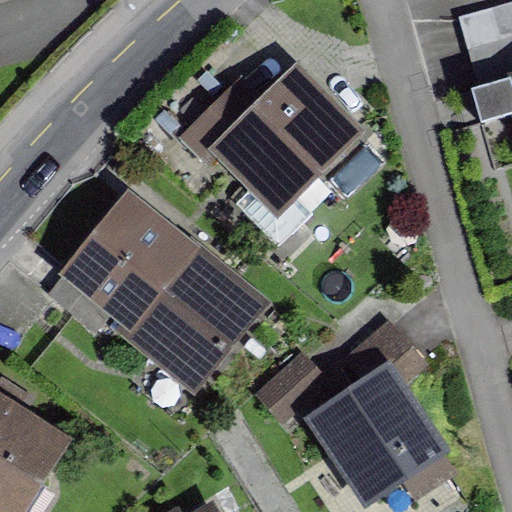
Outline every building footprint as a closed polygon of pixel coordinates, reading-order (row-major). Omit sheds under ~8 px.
[(511,5),(467,18),(486,86),(471,90),(481,124),(511,115),(511,5)] [(296,75),(255,115),(228,95),(188,136),(212,159),(221,152),(254,186),(236,204),(277,247),(311,213),(292,194),(354,133),(296,75)] [(130,201),(51,297),(95,332),(115,308),(129,320),(125,324),(197,383),(259,308),(130,201)] [(319,417),(372,498),(435,456),(391,388),(419,362),(389,328),(351,361),(366,385),(319,417)] [(304,358),(260,398),(280,420),(324,380),(304,358)] [(0,510),(3,511),(33,511),(48,489),(34,481),(58,445),(0,407),(0,510)]
